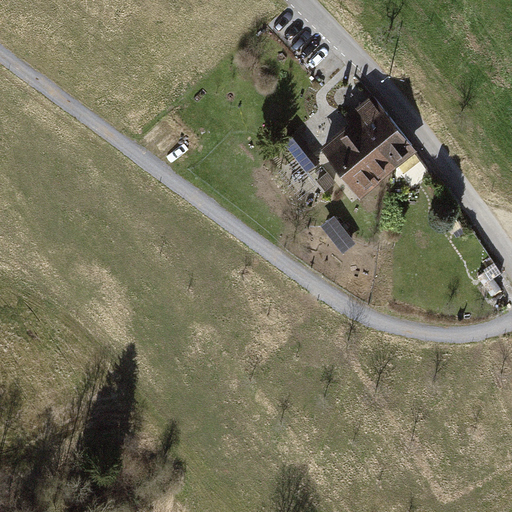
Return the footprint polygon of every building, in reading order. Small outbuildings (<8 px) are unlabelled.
[(346,113),(352,120),(392,169),(416,150),(370,94),(346,113)] [(352,120),(321,145),(361,195),(392,169),(352,120)] [(283,142),(306,171),(319,161),(296,131),(283,142)] [(331,191),(340,179),(322,166),(313,178),(331,191)] [(333,214),(321,224),(343,252),(355,243),(333,214)] [(478,276),(492,294),(501,287),(487,269),(478,276)]
